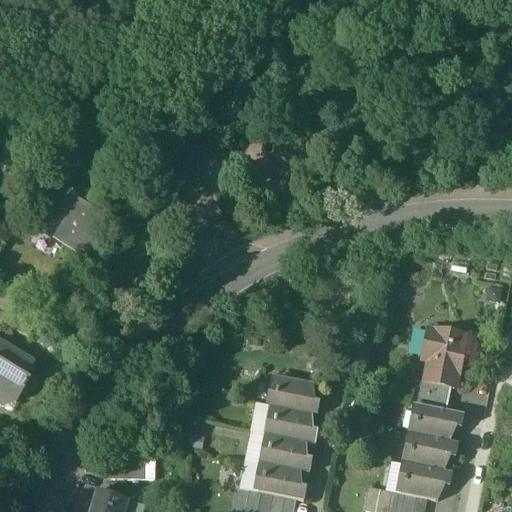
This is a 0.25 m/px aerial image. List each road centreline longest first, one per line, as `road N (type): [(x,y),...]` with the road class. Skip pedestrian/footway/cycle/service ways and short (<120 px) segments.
road 1 (tertiary): [(511,219),(391,227),(246,281),(178,331),(113,398),(42,511)]
road 2 (track): [(163,145),(290,0)]
road 3 (track): [(163,145),(0,119)]
road 4 (track): [(316,175),(428,190),(467,217)]
